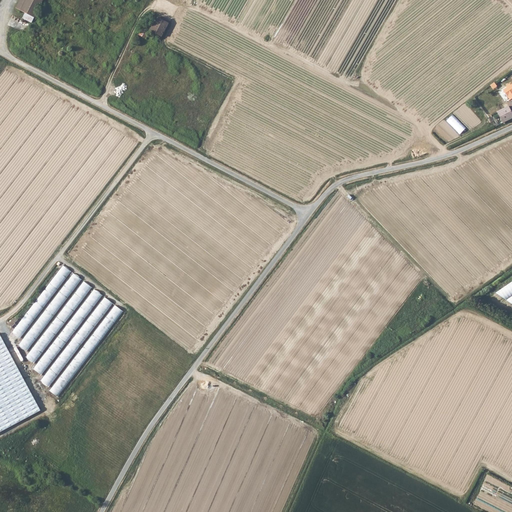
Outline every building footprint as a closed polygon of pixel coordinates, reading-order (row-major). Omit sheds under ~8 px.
[(20,0),(16,7),(24,12),(21,17),(31,22),(42,0),(20,0)] [(159,17),(151,31),(163,37),(170,23),(159,17)] [(142,28),(140,36),(148,38),(150,31),(142,28)] [(511,111),(510,106),(497,111),(502,122),(511,118),(511,111)] [(63,265),(15,333),(22,339),(70,270),(63,265)] [(511,279),(494,293),(511,305),(511,279)] [(42,315),(20,345),(28,351),(49,320),(42,315)] [(0,337),(0,432),(39,412),(0,337)] [(59,397),(65,387),(57,382),(51,392),(59,397)]
